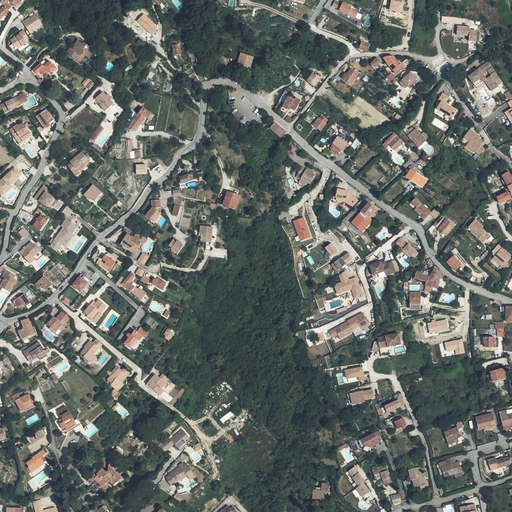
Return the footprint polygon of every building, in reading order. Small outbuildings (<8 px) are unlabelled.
[(0,14),(0,15),(8,10),(6,8),(12,4),(14,6),(21,0),(20,0),(4,0),(0,3),(0,14)] [(391,0),(389,10),(403,12),(405,2),(396,0),(391,0)] [(337,1),(334,6),(340,9),(343,4),(337,1)] [(353,8),(344,3),(340,11),(349,16),(348,16),(356,20),(359,13),(352,9),(353,8)] [(143,19),(149,12),(147,10),(140,16),(143,19)] [(160,22),(149,12),(143,19),(149,25),(153,29),(156,26),(159,23),(160,22)] [(41,24),(35,15),(29,19),(29,18),(22,22),(29,32),(41,24)] [(151,33),(156,26),(153,29),(149,25),(148,26),(149,27),(147,29),(151,33)] [(458,27),(457,36),(469,36),(470,31),(470,28),(458,27)] [(20,44),(21,46),(26,43),(25,40),(28,38),(23,30),(19,32),(19,33),(14,37),(9,40),(14,47),(16,47),(20,44)] [(477,31),(470,31),(469,36),(469,41),(477,42),(477,31)] [(64,52),(74,60),(77,55),(79,56),(81,53),(83,55),(86,57),(91,49),(82,42),(81,43),(76,39),(72,45),(73,46),(71,49),(70,48),(68,47),(64,52)] [(243,49),(239,59),(253,64),(256,54),(243,49)] [(77,55),(74,60),(78,63),(83,55),(81,53),(79,56),(77,55)] [(396,56),(388,61),(389,61),(392,65),(399,59),(396,56)] [(381,58),(373,61),(372,62),(376,66),(379,63),(382,67),(386,63),(381,58)] [(402,63),(399,59),(392,65),(396,69),(402,64),(402,63)] [(41,62),(32,70),(35,75),(41,70),(44,74),(48,70),(50,72),(52,71),(53,72),(55,70),(55,69),(57,67),(50,60),(44,65),(41,62)] [(491,64),(489,62),(486,64),(490,70),(488,72),(492,77),(487,80),(483,75),(480,70),(478,71),(474,74),(469,77),(476,88),(485,82),(493,93),(500,88),(499,87),(503,84),(493,70),(494,69),(491,64)] [(402,64),(396,69),(399,73),(406,68),(402,64)] [(490,70),(486,64),(479,69),(480,70),(483,75),(488,72),(490,70)] [(348,74),(344,79),(351,85),(360,74),(352,68),(348,74)] [(103,75),(92,70),(88,74),(99,79),(102,79),(104,75),(103,75)] [(407,77),(404,79),(405,80),(407,83),(404,85),(407,88),(410,86),(417,80),(419,78),(417,76),(413,71),(413,72),(409,75),(407,77)] [(390,76),(383,83),(387,87),(394,80),(398,77),(394,72),(389,75),(390,76)] [(307,80),(314,86),(319,80),(312,74),(307,80)] [(23,101),(27,98),(24,92),(19,95),(13,98),(16,103),(17,106),(23,103),(23,101)] [(447,114),(452,118),(457,110),(446,103),(450,97),(443,93),(439,99),(442,101),(437,108),(447,114)] [(105,97),(102,94),(96,99),(101,105),(106,111),(112,105),(109,102),(110,100),(110,99),(107,95),(105,97)] [(16,103),(13,98),(11,99),(9,101),(1,104),(3,109),(3,110),(11,106),(12,108),(17,106),(16,103)] [(288,108),(295,111),(300,101),(295,99),(294,101),(287,98),(282,108),(287,110),(288,108)] [(143,109),(129,128),(134,132),(145,118),(147,120),(151,115),(143,109)] [(50,126),(48,124),(47,122),(53,118),(49,112),(48,112),(46,110),(36,117),(43,127),(42,128),(43,129),(45,128),(45,129),(50,126)] [(327,120),(322,116),(320,119),(319,119),(314,125),(321,130),(326,124),(325,123),(327,120)] [(26,128),(24,125),(23,123),(18,126),(17,124),(9,129),(17,143),(30,135),(26,128)] [(275,124),(271,129),(281,138),(286,133),(275,124)] [(97,135),(93,141),(94,142),(104,129),(99,126),(94,133),(97,135)] [(413,128),(407,133),(420,148),(428,140),(425,137),(423,137),(422,135),(422,134),(417,129),(415,131),(413,128)] [(475,152),(479,156),(484,149),(480,146),(482,144),(481,142),(477,140),(478,139),(480,137),(470,129),(463,137),(469,142),(465,146),(474,154),(475,152)] [(348,147),(347,146),(346,146),(348,141),(339,135),(335,142),(345,147),(344,147),(344,148),(346,149),(347,148),(348,147)] [(392,136),(388,140),(396,148),(403,142),(397,136),(394,138),(392,136)] [(396,148),(388,140),(386,141),(395,149),(396,148)] [(331,150),(338,154),(342,151),(344,148),(344,147),(345,147),(335,142),(331,148),(331,150)] [(127,157),(143,157),(143,149),(127,150),(127,157)] [(71,164),(68,166),(76,177),(88,167),(87,165),(91,162),(89,160),(91,158),(88,154),(86,156),(83,153),(70,162),(71,164)] [(136,164),(136,173),(147,173),(147,164),(136,164)] [(305,173),(303,175),(313,181),(317,172),(315,171),(312,169),(313,168),(313,167),(309,165),(308,167),(304,165),(302,170),(301,171),(305,173)] [(20,174),(13,168),(4,177),(5,178),(1,182),(0,181),(0,193),(1,194),(5,190),(3,189),(8,185),(9,186),(17,178),(16,177),(20,174)] [(408,176),(407,177),(422,187),(424,184),(425,185),(428,181),(424,179),(425,178),(422,176),(422,177),(412,170),(409,174),(408,174),(407,175),(408,176)] [(191,175),(191,174),(185,175),(181,176),(182,182),(181,182),(181,184),(193,182),(193,181),(197,180),(196,174),(191,175)] [(339,190),(340,190),(349,193),(348,196),(350,197),(352,196),(356,200),(362,195),(357,190),(352,185),(341,181),(339,190)] [(94,199),(101,191),(93,184),(84,193),(90,198),(91,197),(94,199)] [(5,190),(1,194),(2,196),(10,187),(9,186),(8,185),(3,189),(5,190)] [(43,188),(35,197),(39,201),(37,203),(45,209),(52,200),(44,194),(47,191),(43,188)] [(103,193),(101,191),(94,199),(96,201),(103,193)] [(240,196),(227,192),(222,205),(235,210),(240,196)] [(509,192),(498,196),(501,204),(511,199),(509,192)] [(423,202),(417,196),(413,201),(418,206),(425,212),(422,214),(426,218),(432,212),(432,211),(423,202)] [(373,199),(362,209),(365,213),(368,210),(371,214),(379,205),(373,199)] [(180,205),(174,204),(174,203),(171,213),(177,214),(180,205)] [(68,205),(63,211),(69,215),(73,210),(68,205)] [(381,208),(379,205),(371,214),(374,216),(381,208)] [(425,212),(418,206),(416,208),(422,214),(425,212)] [(144,214),(150,220),(154,216),(156,217),(160,213),(154,207),(152,207),(144,214)] [(441,212),(436,207),(432,211),(432,212),(436,217),(441,212)] [(39,233),(46,223),(48,220),(41,215),(39,218),(32,228),(39,233)] [(294,219),(300,240),(311,237),(305,216),(294,219)] [(444,217),(439,223),(436,226),(447,235),(455,226),(444,217)] [(476,219),(470,225),(474,228),(471,231),(478,237),(478,238),(483,242),(490,235),(482,227),(483,225),(476,219)] [(58,233),(53,241),(60,246),(64,241),(66,244),(72,236),(70,235),(75,228),(64,220),(59,228),(61,229),(63,231),(61,235),(58,233)] [(212,242),(214,226),(202,225),(201,232),(203,232),(202,235),(201,245),(207,245),(207,249),(211,249),(212,242)] [(19,231),(23,236),(29,232),(25,227),(19,231)] [(400,239),(405,243),(409,239),(404,234),(400,239)] [(120,244),(131,251),(135,244),(139,247),(141,243),(139,241),(141,238),(140,238),(135,235),(133,238),(131,236),(130,237),(126,235),(120,244)] [(330,246),(333,251),(340,247),(334,238),(327,243),(330,246)] [(176,254),(185,243),(179,239),(176,243),(173,240),(169,246),(172,248),(171,249),(176,254)] [(409,239),(405,243),(407,246),(406,247),(416,256),(422,250),(412,240),(411,241),(409,239)] [(36,252),(38,249),(30,241),(19,252),(30,263),(35,257),(36,258),(39,255),(36,252)] [(61,250),(63,248),(60,246),(53,241),(51,243),(61,250)] [(502,246),(498,243),(492,250),(496,254),(495,254),(498,256),(500,258),(506,265),(509,262),(508,261),(511,256),(511,253),(503,245),(502,246)] [(345,252),(336,258),(341,266),(350,260),(353,264),(357,261),(354,256),(355,255),(351,249),(345,253),(345,252)] [(485,258),(490,251),(488,249),(481,255),(485,258)] [(446,258),(455,269),(463,263),(455,254),(456,253),(454,251),(446,258)] [(143,252),(139,259),(145,264),(149,256),(143,252)] [(109,271),(116,260),(107,254),(104,259),(107,262),(104,267),(109,271)] [(498,256),(495,254),(493,256),(504,266),(505,267),(507,265),(506,265),(500,258),(498,256)] [(341,266),(336,258),(333,260),(339,268),(341,266)] [(118,261),(116,260),(109,271),(111,272),(118,261)] [(384,263),(383,260),(371,264),(375,274),(386,270),(388,275),(397,271),(393,260),(387,262),(384,263)] [(139,267),(136,273),(142,276),(145,270),(139,267)] [(432,283),(432,287),(437,288),(440,271),(433,269),(433,273),(430,273),(429,276),(428,277),(427,282),(432,283)] [(11,279),(13,275),(6,271),(2,278),(4,279),(0,285),(0,287),(7,292),(9,288),(12,284),(11,283),(13,280),(11,279)] [(350,279),(347,271),(340,275),(343,282),(335,284),(339,294),(353,289),(356,298),(364,295),(358,279),(351,282),(350,279)] [(426,282),(427,282),(428,277),(429,276),(427,276),(428,272),(424,271),(423,272),(423,275),(420,274),(416,273),(415,276),(414,279),(418,280),(422,281),(425,282),(426,282)] [(132,291),(135,286),(131,283),(132,281),(136,276),(132,272),(123,284),(132,291)] [(79,280),(72,288),(80,294),(88,284),(95,276),(90,273),(84,280),(83,280),(81,282),(79,280)] [(44,277),(36,284),(40,289),(42,286),(46,290),(49,288),(52,285),(44,277)] [(144,277),(141,281),(148,285),(150,280),(144,277)] [(155,279),(152,284),(162,291),(166,286),(167,284),(160,279),(159,281),(158,280),(155,278),(155,279)] [(24,302),(24,303),(25,304),(30,301),(25,293),(14,300),(18,306),(24,302)] [(420,298),(420,295),(410,294),(410,295),(410,309),(420,309),(420,303),(420,298)] [(88,314),(87,316),(93,320),(100,311),(102,313),(108,306),(100,299),(94,306),(91,304),(85,312),(88,314)] [(51,317),(46,323),(50,326),(49,328),(54,332),(62,323),(63,324),(69,317),(61,310),(55,318),(53,315),(51,317)] [(100,311),(93,320),(96,323),(103,314),(102,313),(100,311)] [(370,324),(363,312),(348,321),(349,321),(336,328),(339,334),(341,337),(354,330),(353,329),(360,324),(363,329),(370,324)] [(447,319),(429,322),(431,332),(449,329),(447,319)] [(25,329),(32,327),(30,323),(27,324),(26,321),(22,323),(24,328),(25,329)] [(65,325),(63,324),(62,323),(54,332),(57,335),(65,325)] [(35,334),(32,327),(25,329),(24,328),(18,330),(22,339),(35,334)] [(14,332),(11,328),(7,330),(5,331),(9,336),(14,332)] [(141,342),(145,337),(134,328),(132,330),(133,331),(128,337),(130,339),(126,343),(132,349),(139,340),(141,342)] [(165,334),(171,338),(175,332),(169,328),(165,334)] [(339,334),(336,328),(330,332),(333,337),(339,334)] [(390,338),(391,343),(405,341),(403,330),(382,334),(383,339),(390,338)] [(484,347),(483,335),(474,336),(475,348),(484,347)] [(463,338),(446,342),(447,350),(456,348),(457,355),(466,353),(463,338)] [(494,338),(484,338),(484,343),(485,343),(485,348),(496,348),(496,343),(494,343),(494,338)] [(103,343),(98,339),(95,343),(91,339),(85,346),(86,347),(82,352),(85,354),(84,356),(90,361),(96,353),(95,352),(103,343)] [(40,342),(23,352),(29,362),(38,357),(40,360),(48,356),(40,342)] [(6,363),(10,361),(7,356),(2,359),(5,364),(6,363)] [(507,364),(503,365),(493,367),(494,371),(491,372),(492,378),(510,374),(509,370),(507,364)] [(110,384),(116,389),(122,381),(130,372),(124,367),(122,370),(119,367),(112,375),(111,375),(108,379),(112,383),(110,384)] [(346,371),(348,380),(360,377),(361,381),(366,380),(363,368),(346,371)] [(156,375),(147,385),(159,396),(168,386),(172,382),(163,375),(160,378),(156,375)] [(122,381),(116,389),(118,391),(124,383),(122,381)] [(168,386),(159,396),(162,399),(171,388),(168,386)] [(360,393),(359,392),(352,394),(355,405),(368,402),(367,399),(377,397),(374,389),(365,392),(360,393)] [(32,404),(28,395),(27,394),(20,398),(18,392),(12,395),(14,401),(16,400),(21,411),(25,409),(25,407),(32,404)] [(30,394),(28,395),(32,404),(25,407),(25,409),(26,411),(36,407),(30,394)] [(384,408),(386,414),(387,414),(407,405),(404,399),(399,401),(384,408)] [(66,407),(57,412),(63,422),(59,424),(62,429),(64,428),(67,433),(77,427),(66,407)] [(223,422),(234,414),(231,410),(221,419),(223,422)] [(498,413),(502,427),(511,424),(511,414),(507,416),(506,411),(498,413)] [(478,430),(484,428),(491,427),(490,424),(494,423),(492,414),(475,418),(478,430)] [(406,418),(397,422),(401,429),(410,425),(406,418)] [(456,434),(460,432),(458,429),(464,427),(461,420),(456,421),(458,427),(445,431),(449,444),(455,442),(455,440),(458,439),(457,436),(456,434)] [(165,427),(161,431),(165,436),(169,433),(165,427)] [(41,428),(27,437),(32,444),(45,435),(41,428)] [(167,450),(173,445),(172,443),(174,442),(174,444),(178,448),(187,441),(186,440),(189,437),(183,430),(171,440),(169,437),(162,443),(167,450)] [(373,448),(379,445),(377,441),(374,436),(364,441),(367,446),(365,451),(370,454),(373,448)] [(96,451),(92,448),(87,452),(91,456),(96,451)] [(43,450),(31,458),(31,459),(25,464),(28,467),(26,469),(30,473),(43,464),(42,463),(39,458),(41,457),(45,454),(43,450)] [(100,455),(96,451),(91,456),(96,461),(101,456),(100,455)] [(123,458),(115,456),(110,471),(111,471),(110,472),(106,467),(99,474),(98,473),(94,476),(91,479),(96,484),(93,486),(97,491),(98,489),(99,491),(103,488),(102,487),(108,482),(109,483),(112,481),(116,485),(126,476),(120,470),(119,471),(116,467),(117,464),(121,466),(123,458)] [(506,466),(510,465),(508,458),(504,459),(503,458),(497,460),(497,462),(495,462),(495,461),(494,458),(487,460),(490,471),(506,467),(506,466)] [(449,471),(450,474),(454,472),(455,473),(463,470),(460,460),(449,464),(447,459),(439,462),(441,467),(442,467),(444,472),(449,471)] [(195,476),(186,462),(173,471),(173,472),(170,474),(171,476),(167,479),(171,486),(176,483),(175,481),(178,478),(179,480),(187,475),(190,479),(195,476)] [(375,476),(376,476),(381,474),(382,477),(384,485),(392,483),(387,465),(373,470),(375,476)] [(426,486),(424,478),(422,478),(421,476),(419,469),(408,472),(411,481),(413,481),(415,489),(426,486)] [(359,474),(352,479),(359,488),(363,484),(365,483),(359,474)] [(108,482),(102,487),(103,488),(106,491),(112,486),(109,483),(108,482)] [(359,488),(356,490),(362,498),(369,493),(363,484),(359,488)] [(330,485),(324,485),(324,489),(318,489),(318,492),(314,491),(314,501),(330,501),(330,485)] [(178,490),(173,495),(182,501),(185,497),(178,490)] [(394,504),(400,502),(398,494),(391,495),(394,504)] [(39,511),(39,510),(42,509),(40,501),(33,503),(35,511),(56,511),(56,509),(43,511),(41,511),(39,511)] [(479,511),(478,502),(467,504),(468,511),(479,511)]
